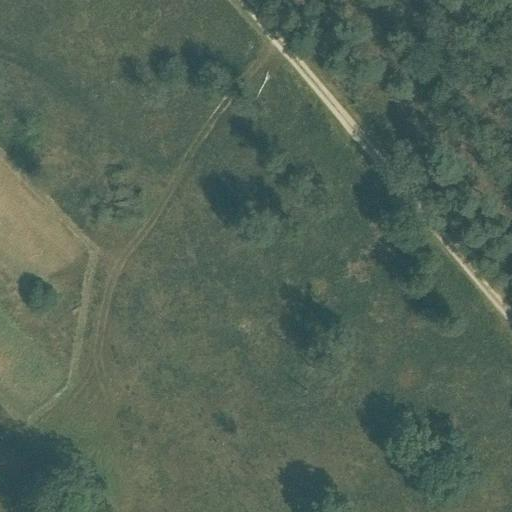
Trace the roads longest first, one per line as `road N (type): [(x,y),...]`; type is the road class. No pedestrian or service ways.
road 1 (track): [(238,0),(511,326)]
road 2 (track): [(297,70),(460,0)]
